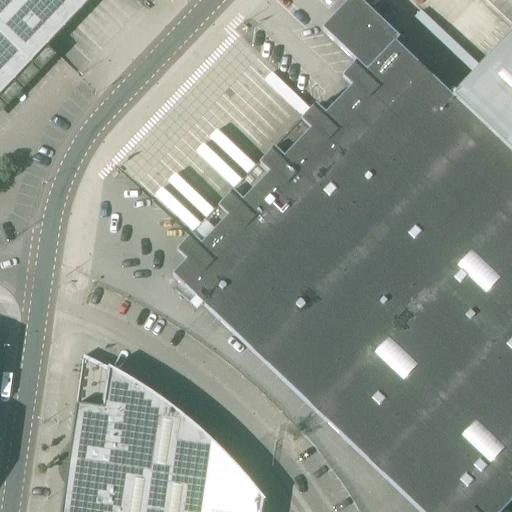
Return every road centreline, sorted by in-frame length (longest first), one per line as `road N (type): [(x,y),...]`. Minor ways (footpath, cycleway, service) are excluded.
road 1 (unclassified): [(42,283),(163,346),(231,396),(276,437),(331,511)]
road 2 (unclassified): [(42,283),(66,176),(85,136),(215,0)]
road 3 (unclassified): [(11,511),(42,283)]
